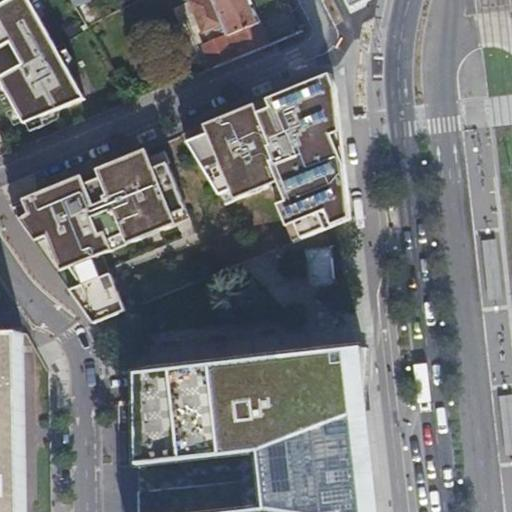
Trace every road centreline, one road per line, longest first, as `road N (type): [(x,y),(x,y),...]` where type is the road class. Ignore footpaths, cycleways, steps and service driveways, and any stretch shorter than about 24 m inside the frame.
road 1 (primary): [(409,0),(397,78),(444,511)]
road 2 (residential): [(316,0),(326,17),(322,36),(292,53),(0,176)]
road 3 (residential): [(8,263),(79,356),(86,511)]
